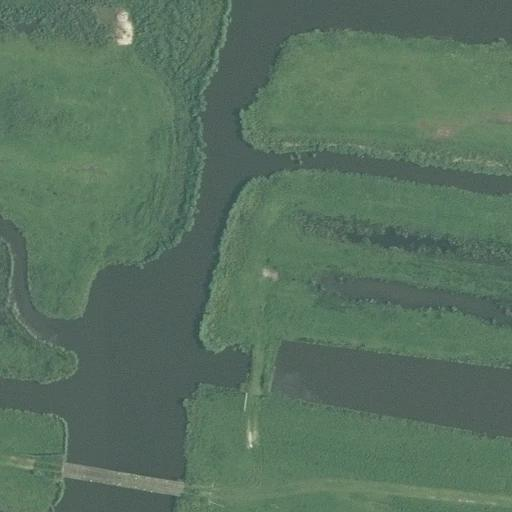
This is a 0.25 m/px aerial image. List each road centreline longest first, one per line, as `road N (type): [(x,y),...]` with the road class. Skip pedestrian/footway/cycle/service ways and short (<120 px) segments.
road 1 (track): [(0,457),(229,493),(310,481),(511,499)]
road 2 (track): [(229,493),(246,478),(252,448),(261,322)]
